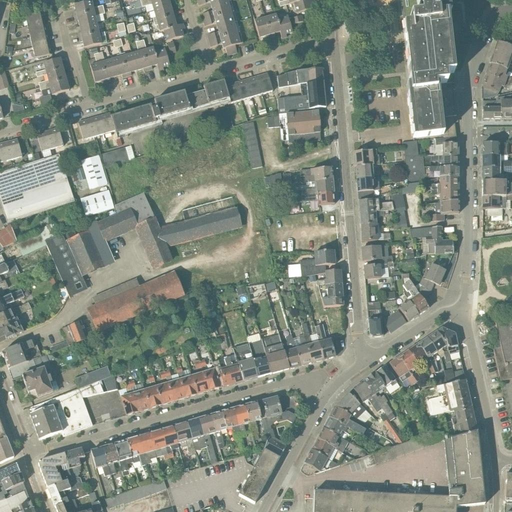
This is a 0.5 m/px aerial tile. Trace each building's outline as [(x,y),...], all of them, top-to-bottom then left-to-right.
[(154,11),(170,6),(169,0),(170,0),(153,0),(135,6),(136,9),(145,7),(147,13),(154,11)] [(305,0),(294,4),(297,14),(313,9),(311,3),(314,2),(313,0),(305,0)] [(417,0),(418,9),(408,10),(405,14),(405,17),(402,18),(403,27),(405,27),(406,35),(412,86),(407,86),(413,139),(443,135),(444,140),(456,138),(454,117),(456,117),(453,90),(442,91),(442,90),(439,90),(439,86),(441,85),(443,85),(442,78),(451,77),(446,30),(444,16),(449,15),(448,1),(453,0),(452,0),(417,0)] [(73,13),(74,17),(104,11),(103,6),(93,9),(92,2),(75,6),(76,12),(73,13)] [(211,8),(213,12),(214,18),(231,13),(228,3),(211,8)] [(154,22),(176,16),(175,12),(172,13),(170,6),(154,11),(156,18),(153,19),(154,22)] [(117,19),(124,17),(125,17),(123,10),(116,11),(117,19)] [(104,11),(74,17),(75,21),(78,21),(79,27),(96,23),(95,17),(105,14),(104,11)] [(28,27),(45,23),(42,12),(25,16),(28,27)] [(210,19),(208,13),(201,15),(203,21),(210,19)] [(210,19),(203,21),(205,27),(216,24),(217,29),(234,24),(231,13),(214,18),(210,19)] [(265,19),(271,38),(275,37),(274,34),(280,32),(276,20),(277,19),(276,15),(265,19)] [(177,20),(176,16),(154,22),(155,26),(158,25),(160,33),(164,31),(177,28),(176,27),(175,21),(177,20)] [(276,20),(280,32),(282,39),(287,38),(286,35),(293,33),(288,16),(277,19),(276,20)] [(294,25),(303,22),(301,17),(292,19),(294,25)] [(271,38),(265,19),(254,22),(259,38),(266,36),(267,39),(271,38)] [(45,23),(28,27),(30,38),(47,34),(45,23)] [(96,23),(79,27),(81,33),(78,34),(79,38),(102,33),(101,29),(98,30),(96,23)] [(234,24),(217,29),(219,33),(207,36),(209,42),(216,40),(220,39),(237,34),(234,24)] [(183,25),(176,27),(177,28),(164,31),(167,42),(183,37),(182,30),(184,30),(183,25)] [(102,33),(79,38),(80,43),(83,42),(84,48),(101,45),(100,38),(103,37),(102,33)] [(47,34),(30,38),(32,48),(49,44),(47,34)] [(237,34),(220,39),(222,45),(223,50),(225,49),(227,57),(237,54),(235,46),(240,45),(237,34)] [(211,48),(218,46),(216,40),(209,42),(211,48)] [(140,42),(148,71),(152,70),(152,67),(157,66),(153,53),(155,53),(153,49),(146,51),(144,41),(140,42)] [(132,55),(137,71),(143,70),(144,72),(148,71),(140,42),(136,43),(139,53),(132,55)] [(511,48),(497,43),(489,65),(507,70),(507,71),(508,68),(509,64),(511,64),(511,48)] [(49,44),(32,48),(35,59),(52,55),(49,44)] [(170,55),(176,53),(174,44),(168,46),(170,55)] [(153,53),(157,66),(159,72),(164,71),(163,68),(170,66),(165,50),(155,53),(153,53)] [(98,54),(107,83),(111,82),(110,79),(116,77),(111,61),(105,62),(103,56),(102,53),(98,54)] [(107,83),(98,54),(94,55),(97,65),(90,67),(95,83),(101,81),(102,84),(107,83)] [(121,55),(127,77),(132,76),(131,73),(137,71),(132,55),(126,57),(125,54),(121,55)] [(111,61),(116,77),(122,76),(123,78),(127,77),(121,55),(117,56),(118,59),(111,61)] [(47,75),(63,70),(66,70),(65,65),(62,66),(60,59),(43,64),(45,71),(36,73),(31,75),(32,79),(47,75)] [(507,70),(489,65),(486,76),(511,84),(511,78),(505,76),(507,70)] [(299,87),(324,85),(322,69),(294,72),(284,75),(284,76),(277,77),(278,89),(299,87)] [(63,70),(47,75),(48,81),(39,84),(40,88),(69,79),(68,75),(65,76),(63,70)] [(0,88),(1,90),(8,88),(4,72),(0,73),(0,88)] [(257,78),(262,95),(273,92),(268,75),(257,78)] [(511,88),(511,84),(486,76),(482,88),(482,99),(487,99),(498,97),(501,87),(511,91),(511,88)] [(246,81),(251,98),(262,95),(257,78),(246,81)] [(69,79),(40,88),(41,92),(50,89),(52,96),(69,91),(67,85),(70,84),(69,79)] [(236,84),(241,101),(251,98),(246,81),(236,84)] [(111,117),(115,132),(116,135),(156,124),(155,120),(229,100),(225,86),(225,87),(224,82),(203,87),(205,92),(186,97),(184,93),(154,102),(155,105),(111,117)] [(236,84),(225,86),(229,100),(230,104),(241,101),(236,84)] [(279,116),(315,112),(314,109),(326,108),(324,85),(299,87),(300,98),(278,100),(279,116)] [(20,93),(14,95),(16,102),(22,100),(20,93)] [(497,102),(497,111),(501,110),(501,120),(511,120),(511,95),(497,98),(497,102)] [(43,109),(52,106),(49,96),(40,99),(43,109)] [(497,111),(497,102),(483,102),(483,120),(501,120),(501,110),(497,111)] [(26,111),(25,105),(14,107),(15,113),(26,111)] [(228,108),(215,112),(221,132),(233,128),(228,108)] [(279,116),(279,117),(280,128),(281,142),(288,141),(289,145),(301,143),(321,142),(320,134),(319,127),(324,127),(324,118),(319,118),(318,112),(315,112),(279,116)] [(104,135),(115,132),(111,117),(110,114),(99,117),(104,135)] [(104,135),(99,117),(89,120),(94,138),(104,135)] [(94,138),(89,120),(78,123),(83,141),(94,138)] [(58,129),(47,132),(52,150),(63,147),(58,129)] [(52,150),(47,132),(36,135),(41,153),(52,150)] [(256,137),(261,154),(277,148),(272,132),(256,137)] [(261,154),(256,137),(239,142),(245,159),(261,154)] [(17,140),(6,143),(11,161),(22,158),(17,140)] [(239,142),(239,140),(222,145),(229,164),(245,159),(239,142)] [(405,158),(418,158),(417,142),(402,143),(403,149),(404,149),(405,157),(405,158)] [(11,161),(6,143),(0,144),(0,163),(0,164),(11,161)] [(433,157),(458,157),(458,144),(442,144),(442,151),(433,152),(433,157)] [(482,144),(482,157),(505,157),(508,156),(508,144),(482,144)] [(223,148),(207,153),(213,170),(229,164),(223,148)] [(104,169),(129,161),(125,149),(101,155),(104,169)] [(355,164),(355,168),(372,166),(373,166),(372,157),(376,157),(376,151),(354,153),(355,159),(354,161),(354,163),(355,164)] [(213,170),(207,153),(192,158),(197,175),(213,170)] [(0,174),(0,207),(6,225),(72,202),(56,156),(19,168),(13,170),(8,172),(0,174)] [(192,158),(191,156),(174,161),(175,164),(181,180),(197,175),(192,158)] [(505,157),(482,157),(482,168),(511,168),(511,167),(511,166),(511,162),(508,162),(508,156),(505,157)] [(99,157),(81,162),(89,190),(107,185),(99,157)] [(430,168),(430,162),(430,157),(423,157),(423,158),(418,158),(405,158),(407,185),(413,185),(419,184),(425,184),(425,178),(439,178),(458,177),(458,168),(443,168),(430,168)] [(458,157),(433,157),(430,157),(430,162),(443,162),(443,168),(458,168),(458,157)] [(159,169),(165,185),(181,180),(175,164),(159,169)] [(372,166),(355,168),(356,181),(373,179),(372,166)] [(511,168),(482,168),(482,180),(507,180),(507,174),(511,173),(511,166),(511,167),(511,168)] [(82,169),(76,171),(79,182),(85,180),(82,169)] [(305,183),(311,182),(332,180),(331,169),(300,171),(301,177),(304,177),(305,183)] [(458,177),(439,178),(439,185),(432,185),(432,191),(432,190),(458,190),(458,177)] [(378,179),(373,179),(356,181),(358,200),(373,198),(373,192),(379,191),(378,179)] [(332,180),(311,182),(312,190),(292,192),(293,196),(293,197),(333,193),(332,180)] [(482,182),(482,198),(505,197),(511,196),(511,184),(511,189),(506,190),(506,182),(482,182)] [(432,190),(432,191),(432,196),(439,196),(439,204),(459,202),(458,190),(432,190)] [(108,191),(80,200),(86,218),(114,209),(108,191)] [(333,193),(293,197),(294,202),(294,203),(304,202),(304,203),(316,202),(316,200),(317,200),(318,206),(334,205),(333,193)] [(181,195),(164,201),(169,217),(187,211),(181,195)] [(505,197),(482,198),(482,210),(499,210),(499,209),(506,209),(506,201),(505,197)] [(358,200),(359,214),(379,212),(379,211),(384,211),(394,210),(392,203),(378,204),(378,200),(373,200),(373,198),(358,200)] [(459,202),(439,204),(436,204),(435,214),(429,216),(430,222),(445,221),(444,216),(459,214),(459,202)] [(174,233),(192,227),(187,211),(169,217),(174,233)] [(404,211),(395,213),(396,219),(405,217),(404,211)] [(379,212),(359,214),(360,225),(377,224),(376,219),(380,218),(379,212)] [(377,224),(360,225),(361,243),(378,241),(377,224)] [(0,245),(2,249),(5,247),(16,242),(10,226),(0,233),(0,245)] [(180,249),(197,243),(192,227),(174,233),(180,249)] [(307,243),(306,228),(292,228),(293,244),(307,243)] [(321,243),(321,228),(306,228),(307,243),(321,243)] [(441,243),(440,228),(411,232),(412,240),(425,239),(426,244),(428,244),(429,255),(453,254),(452,242),(441,243)] [(24,257),(48,248),(45,239),(21,248),(24,257)] [(164,255),(157,239),(141,245),(148,261),(164,255)] [(141,245),(140,243),(124,249),(125,252),(132,268),(148,261),(141,245)] [(372,261),(373,266),(393,264),(392,257),(388,258),(387,247),(380,247),(362,249),(363,262),(372,261)] [(275,266),(271,249),(254,252),(258,270),(275,266)] [(407,259),(414,258),(412,249),(406,250),(407,259)] [(325,274),(325,272),(326,272),(325,266),(335,265),(334,259),(336,259),(335,253),(334,253),(334,251),(315,253),(315,260),(300,262),(301,278),(325,274)] [(110,259),(117,274),(132,268),(125,252),(110,259)] [(258,270),(254,252),(238,256),(242,273),(242,275),(259,272),(258,270)] [(225,276),(242,273),(238,256),(222,259),(225,276)] [(117,274),(110,259),(94,266),(101,281),(117,274)] [(225,276),(222,259),(206,262),(209,279),(225,276)] [(0,267),(0,284),(15,277),(20,275),(13,261),(0,267)] [(209,279),(206,262),(188,266),(192,283),(193,286),(210,282),(209,279)] [(94,266),(93,263),(78,270),(79,272),(86,288),(101,281),(94,266)] [(393,264),(373,266),(364,267),(365,280),(382,279),(381,270),(394,268),(393,264)] [(420,284),(422,287),(430,293),(435,284),(439,286),(445,271),(431,265),(425,280),(422,279),(420,284)] [(171,269),(175,286),(192,283),(188,266),(171,269)] [(325,272),(325,274),(325,281),(317,281),(318,287),(318,288),(341,287),(340,271),(326,272),(325,272)] [(63,279),(70,295),(86,288),(79,272),(63,279)] [(173,288),(166,273),(150,280),(157,295),(173,288)] [(15,277),(0,284),(0,299),(5,297),(2,291),(18,284),(15,277)] [(59,285),(56,278),(50,281),(53,288),(59,285)] [(157,295),(150,280),(136,286),(142,301),(157,295)] [(430,293),(422,287),(416,291),(410,281),(404,285),(408,291),(404,294),(404,295),(404,296),(418,316),(429,309),(422,299),(430,293)] [(267,293),(276,290),(274,283),(265,286),(267,293)] [(246,288),(250,301),(258,299),(260,295),(266,294),(264,285),(246,288)] [(143,304),(136,286),(119,293),(126,308),(127,311),(143,304)] [(242,287),(237,289),(236,290),(238,296),(246,293),(244,287),(242,287)] [(341,287),(318,288),(324,308),(343,307),(341,287)] [(21,290),(5,297),(0,299),(0,316),(12,311),(9,304),(24,298),(21,290)] [(111,315),(126,308),(119,293),(104,300),(111,315)] [(205,302),(201,293),(188,298),(193,308),(205,302)] [(404,296),(401,298),(405,304),(399,309),(408,323),(418,316),(404,296)] [(111,315),(104,300),(88,306),(95,321),(96,324),(112,317),(111,315)] [(28,303),(12,311),(0,316),(0,343),(22,333),(16,319),(13,320),(10,314),(15,312),(16,316),(30,309),(28,303)] [(380,311),(380,303),(367,304),(369,335),(373,338),(383,337),(381,319),(380,311)] [(73,313),(80,328),(95,321),(88,306),(73,313)] [(390,317),(382,322),(385,328),(389,333),(390,334),(406,323),(398,311),(390,317)] [(314,321),(318,341),(323,360),(329,359),(330,359),(332,359),(334,357),(335,357),(330,338),(331,338),(328,327),(323,328),(321,320),(314,321)] [(500,348),(493,349),(501,382),(511,379),(511,320),(495,324),(500,348)] [(323,360),(318,341),(311,343),(306,323),(302,325),(304,335),(311,364),(316,362),(317,363),(320,362),(321,361),(323,360)] [(442,329),(437,332),(444,342),(446,342),(449,355),(459,353),(455,334),(442,329)] [(444,342),(437,332),(432,336),(430,336),(428,337),(427,339),(437,353),(442,350),(444,353),(446,364),(451,363),(449,355),(446,342),(444,342)] [(261,342),(271,375),(289,370),(281,345),(278,335),(260,340),(261,342)] [(311,364),(304,335),(299,336),(301,346),(294,348),(299,367),(302,366),(303,367),(306,366),(307,365),(311,364)] [(281,345),(289,370),(290,369),(291,370),(295,369),(296,368),(299,367),(294,348),(291,337),(285,338),(287,344),(281,345)] [(431,363),(434,374),(438,373),(435,361),(432,357),(437,353),(427,339),(426,340),(424,340),(422,341),(421,343),(418,345),(431,363)] [(226,340),(219,342),(221,351),(228,349),(226,340)] [(54,353),(68,347),(66,341),(50,348),(53,354),(54,353)] [(2,353),(9,371),(41,359),(36,346),(33,348),(31,342),(2,353)] [(221,351),(219,342),(212,343),(215,352),(221,351)] [(248,345),(257,378),(271,375),(261,342),(248,345)] [(234,348),(238,364),(243,382),(257,378),(248,345),(248,344),(234,348)] [(434,374),(431,363),(418,345),(413,349),(412,349),(409,350),(409,352),(419,366),(423,363),(431,375),(434,374)] [(419,366),(409,352),(408,352),(406,352),(404,354),(403,355),(399,358),(417,383),(421,380),(414,369),(419,366)] [(54,353),(53,354),(47,356),(50,364),(57,360),(54,354),(54,353)] [(41,359),(9,371),(12,381),(22,377),(30,400),(58,390),(56,382),(46,356),(41,359)] [(389,365),(402,383),(407,380),(411,387),(417,383),(399,358),(395,361),(393,361),(391,362),(390,364),(389,365)] [(226,366),(231,385),(243,382),(238,364),(231,366),(230,359),(229,360),(228,359),(224,360),(226,366)] [(214,363),(216,369),(221,388),(231,385),(226,366),(220,368),(218,361),(214,363)] [(101,381),(103,380),(111,377),(107,367),(74,380),(78,390),(101,381)] [(397,384),(395,381),(386,367),(377,373),(386,387),(390,385),(392,387),(397,384)] [(203,373),(209,392),(221,388),(216,369),(203,373)] [(453,372),(453,374),(455,381),(464,379),(463,370),(453,372)] [(191,377),(196,396),(209,392),(203,373),(191,377)] [(377,373),(363,383),(381,409),(385,414),(388,419),(389,420),(394,416),(387,405),(389,404),(384,398),(381,400),(380,398),(378,399),(376,397),(387,389),(386,387),(377,373)] [(445,377),(447,383),(455,381),(453,374),(445,376),(445,377)] [(111,377),(103,380),(107,392),(117,390),(113,377),(111,377)] [(179,380),(185,399),(196,396),(191,377),(179,380)] [(167,384),(173,402),(185,399),(179,380),(167,384)] [(101,381),(78,390),(49,401),(51,407),(29,416),(39,441),(61,433),(63,438),(92,427),(81,398),(104,393),(100,384),(102,384),(101,381)] [(133,394),(138,413),(149,409),(144,391),(142,384),(135,386),(134,381),(129,382),(133,394)] [(436,387),(439,398),(467,391),(465,381),(436,387)] [(138,413),(133,394),(129,382),(124,383),(126,390),(128,396),(120,398),(125,416),(138,413)] [(381,409),(363,383),(353,389),(366,408),(371,405),(376,413),(381,409)] [(156,387),(161,406),(173,402),(167,384),(156,387)] [(144,391),(149,409),(161,406),(156,387),(144,391)] [(454,411),(471,407),(467,391),(439,398),(427,400),(430,416),(454,411)] [(348,394),(335,407),(351,416),(357,419),(365,411),(360,405),(348,394)] [(261,420),(264,431),(268,442),(271,436),(274,438),(272,429),(269,417),(281,414),(276,398),(268,400),(262,402),(257,404),(261,420)] [(261,420),(257,404),(255,404),(254,403),(250,404),(249,406),(244,407),(249,424),(252,435),(254,435),(258,433),(257,429),(255,422),(261,420)] [(249,424),(244,407),(243,407),(241,407),(239,407),(237,409),(233,410),(241,438),(246,437),(245,433),(246,433),(243,425),(249,424)] [(351,416),(335,407),(334,409),(333,410),(332,412),(332,414),(323,429),(338,438),(342,432),(351,437),(354,432),(362,437),(365,430),(348,421),(351,416)] [(453,426),(474,421),(473,416),(473,415),(473,412),(472,411),(471,407),(454,411),(455,418),(451,419),(453,426)] [(241,438),(233,410),(228,411),(226,411),(223,412),(222,413),(227,430),(232,429),(235,440),(241,438)] [(210,417),(215,434),(217,441),(218,445),(223,444),(222,440),(223,439),(220,432),(227,430),(222,413),(220,414),(218,413),(215,414),(214,415),(210,417)] [(405,443),(388,420),(388,419),(385,414),(380,418),(383,423),(399,445),(405,443)] [(215,434),(210,417),(208,417),(207,417),(204,417),(203,419),(198,420),(207,448),(211,465),(217,463),(211,442),(209,435),(215,434)] [(207,448),(198,420),(193,421),(191,421),(188,422),(187,423),(195,451),(207,448)] [(450,440),(477,433),(476,431),(477,430),(476,427),(475,426),(474,421),(453,426),(454,432),(458,431),(460,437),(450,440)] [(196,454),(195,451),(187,423),(182,425),(180,425),(177,425),(176,427),(175,427),(181,448),(187,447),(190,456),(196,454)] [(165,430),(161,431),(168,454),(169,459),(173,458),(170,447),(177,445),(172,428),(171,428),(169,428),(166,429),(165,430)] [(338,438),(323,429),(317,440),(333,448),(337,451),(339,447),(344,449),(348,443),(338,438)] [(168,454),(161,431),(156,432),(154,432),(151,433),(150,434),(157,458),(163,456),(165,460),(169,459),(168,454)] [(313,511),(455,511),(456,508),(484,505),(477,433),(450,440),(444,441),(449,491),(448,498),(314,492),(313,511)] [(138,438),(146,466),(150,465),(149,460),(157,458),(150,434),(148,435),(146,435),(143,435),(142,437),(138,438)] [(263,450),(279,459),(279,458),(283,451),(284,451),(287,445),(274,438),(271,436),(268,442),(263,450)] [(127,441),(133,463),(133,464),(139,462),(140,463),(141,467),(146,466),(138,438),(133,439),(131,439),(128,440),(127,441)] [(0,464),(14,458),(7,440),(0,442),(0,464)] [(333,448),(317,440),(311,451),(327,459),(333,448)] [(127,465),(133,463),(127,441),(114,445),(121,470),(123,477),(129,475),(127,465)] [(121,470),(114,445),(102,449),(110,475),(116,474),(113,464),(118,462),(121,470)] [(377,460),(395,456),(393,447),(375,451),(377,460)] [(64,455),(67,465),(69,472),(72,480),(71,480),(69,481),(67,482),(70,488),(71,489),(70,490),(71,492),(83,487),(80,478),(78,478),(81,470),(80,465),(85,463),(83,454),(81,449),(64,455)] [(110,475),(102,449),(90,452),(96,469),(102,467),(105,477),(110,475)] [(279,459),(263,450),(239,496),(254,505),(279,459)] [(327,459),(311,451),(304,464),(319,473),(327,459)] [(47,489),(62,484),(59,475),(57,475),(55,469),(67,465),(64,455),(40,462),(38,465),(47,489)] [(0,472),(0,485),(3,484),(20,476),(16,465),(0,472)] [(23,484),(20,476),(3,484),(4,488),(1,489),(2,493),(0,494),(0,502),(5,500),(3,496),(7,494),(6,492),(23,484)] [(164,479),(105,501),(109,509),(124,504),(124,505),(168,489),(164,479)] [(70,488),(67,482),(62,484),(47,489),(55,508),(68,503),(64,492),(68,491),(70,490),(71,489),(70,488)] [(3,496),(5,500),(10,511),(33,511),(23,484),(6,492),(7,494),(3,496)] [(79,499),(88,496),(85,489),(76,492),(79,499)] [(88,495),(91,505),(97,503),(94,493),(88,495)] [(101,511),(102,511),(98,503),(97,503),(91,505),(77,509),(73,501),(68,503),(55,508),(56,511),(101,511)]
